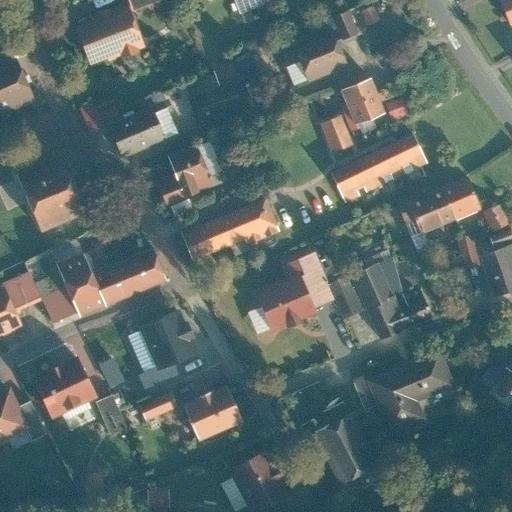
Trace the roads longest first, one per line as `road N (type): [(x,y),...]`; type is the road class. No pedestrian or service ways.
road 1 (residential): [(256,400),(511,298)]
road 2 (residential): [(111,167),(339,78)]
road 3 (residential): [(0,362),(183,283)]
road 4 (residential): [(111,167),(70,134),(24,0)]
road 5 (residential): [(434,0),(511,118)]
road 6 (residential): [(256,400),(183,283)]
road 7 (residential): [(183,283),(133,189),(111,167)]
road 8 (residential): [(315,511),(256,400)]
